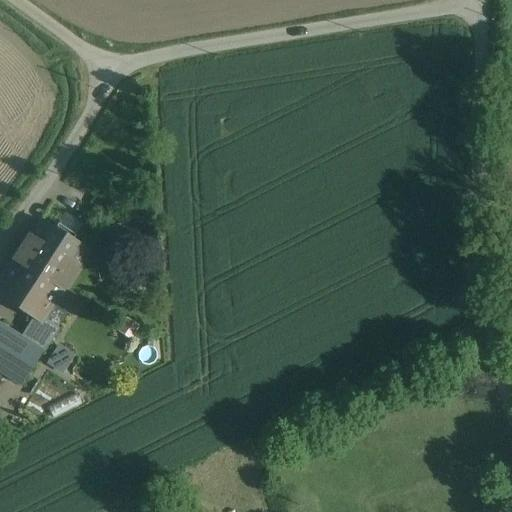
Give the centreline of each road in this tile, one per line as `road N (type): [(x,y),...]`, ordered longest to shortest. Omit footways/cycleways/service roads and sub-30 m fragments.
road 1 (residential): [(511,406),(494,344),(481,243),(483,2)]
road 2 (unclassified): [(483,2),(172,54),(114,74)]
road 3 (unclassified): [(114,74),(0,240)]
road 4 (unclassified): [(17,0),(114,74)]
